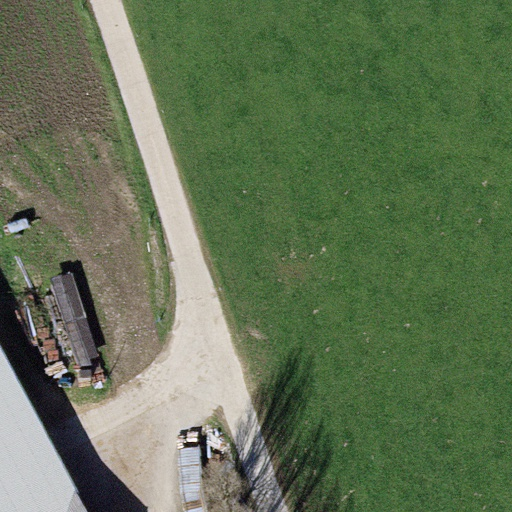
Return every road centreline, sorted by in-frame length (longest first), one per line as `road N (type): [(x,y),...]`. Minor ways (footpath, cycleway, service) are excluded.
road 1 (track): [(92,0),(265,511)]
road 2 (track): [(0,485),(212,361)]
